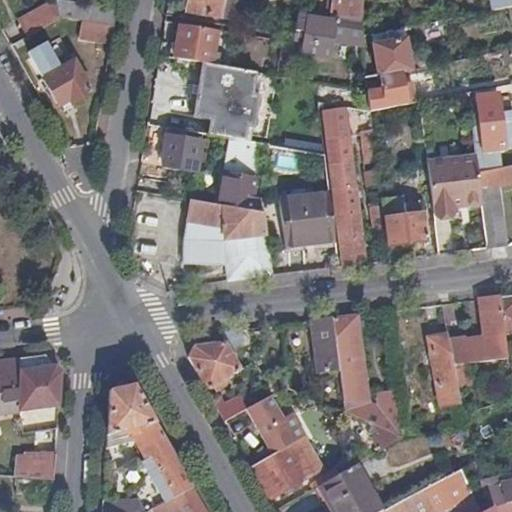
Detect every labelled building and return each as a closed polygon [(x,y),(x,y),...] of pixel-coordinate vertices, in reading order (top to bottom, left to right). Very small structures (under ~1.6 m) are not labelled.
[(48,0),(22,13),(31,32),(58,18),(49,0),(48,0)] [(190,0),(188,15),(231,22),(235,0),(190,0)] [(342,18),(342,23),(359,26),(365,26),(365,2),(348,0),(333,0),(331,17),(342,18)] [(510,10),(511,9),(511,0),(492,0),(495,13),(510,10)] [(115,29),(118,14),(58,4),(60,12),(61,21),(70,22),(84,24),(115,29)] [(331,62),(337,25),(310,21),(304,58),(331,62)] [(115,29),(84,24),(81,40),(113,46),(115,29)] [(180,47),(178,62),(186,64),(215,69),(220,36),(183,30),(180,47)] [(381,79),(402,74),(413,72),(404,30),(374,36),(381,79)] [(171,61),(178,62),(180,47),(174,46),(171,61)] [(73,107),(94,95),(76,63),(45,82),(61,110),(71,104),(73,107)] [(371,115),(408,108),(402,74),(381,79),(383,93),(369,95),(371,115)] [(483,155),(506,152),(499,99),(477,102),(483,155)] [(345,271),(368,267),(348,114),(326,117),(345,271)] [(378,165),(374,134),(364,136),(367,167),(378,165)] [(169,156),(166,171),(204,177),(205,171),(200,170),(205,144),(169,138),(166,155),(169,156)] [(260,179),(257,146),(235,142),(228,173),(260,179)] [(272,149),(270,149),(267,168),(287,172),(290,152),(272,149)] [(481,161),(483,174),(499,172),(497,158),(481,161)] [(457,209),(484,207),(480,176),(479,171),(479,167),(478,160),(428,166),(435,217),(457,215),(457,209)] [(490,252),(511,248),(511,241),(507,242),(501,190),(511,188),(511,169),(499,172),(483,174),(480,176),(484,207),(490,252)] [(221,208),(266,216),(265,204),(255,202),(258,183),(227,177),(221,208)] [(280,195),(281,203),(313,199),(312,191),(280,195)] [(281,203),(288,251),(338,245),(332,196),(313,199),(281,203)] [(382,202),(383,209),(385,223),(390,222),(393,248),(427,244),(423,206),(406,208),(405,200),(382,202)] [(231,285),(274,279),(266,216),(221,208),(193,204),(187,237),(185,269),(229,270),(231,285)] [(377,242),(387,241),(385,223),(383,209),(373,210),(377,242)] [(289,257),(339,251),(338,245),(288,251),(289,257)] [(511,298),(500,300),(504,334),(511,332),(511,298)] [(495,301),(481,303),(484,337),(466,339),(466,342),(450,344),(458,391),(472,389),(469,367),(508,363),(504,334),(500,300),(495,301)] [(334,321),(340,368),(346,414),(372,426),(370,407),(358,318),(334,321)] [(334,321),(313,323),(320,370),(340,368),(334,321)] [(301,357),(297,326),(281,328),(286,369),(300,368),(298,357),(301,357)] [(246,345),(244,332),(225,335),(226,345),(196,348),(190,359),(208,392),(242,372),(231,351),(238,351),(237,346),(246,345)] [(450,344),(449,338),(429,341),(441,410),(462,407),(458,391),(450,344)] [(22,375),(20,413),(59,408),(60,376),(45,358),(20,361),(22,375)] [(0,415),(20,413),(22,375),(20,361),(0,363),(0,415)] [(157,492),(166,507),(193,492),(134,389),(109,394),(106,452),(125,448),(124,442),(138,439),(151,463),(143,467),(151,481),(159,476),(165,488),(157,492)] [(370,407),(372,426),(387,433),(402,440),(403,440),(401,430),(397,393),(379,396),(380,410),(370,407)] [(241,399),(219,411),(226,423),(248,411),(241,399)] [(283,422),(271,399),(248,411),(273,457),(252,469),(270,501),(323,470),(292,417),(283,422)] [(416,428),(401,430),(403,440),(418,438),(416,428)] [(402,440),(387,433),(373,441),(379,453),(402,440)] [(15,459),(14,481),(54,484),(55,458),(24,457),(24,460),(15,459)] [(381,511),(356,467),(320,488),(333,511),(381,511)] [(479,511),(461,472),(386,511),(479,511)] [(511,478),(484,485),(485,491),(511,484),(511,478)] [(17,483),(16,498),(43,499),(43,485),(17,483)] [(511,484),(485,491),(487,499),(490,499),(494,510),(511,506),(511,484)] [(333,511),(320,488),(315,491),(326,511),(333,511)] [(157,511),(204,511),(193,492),(166,507),(157,511)]
